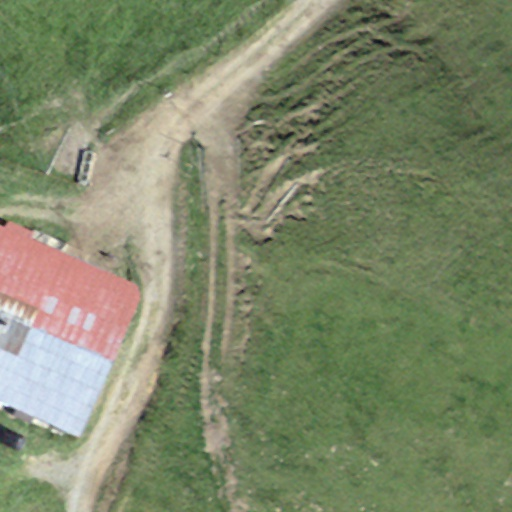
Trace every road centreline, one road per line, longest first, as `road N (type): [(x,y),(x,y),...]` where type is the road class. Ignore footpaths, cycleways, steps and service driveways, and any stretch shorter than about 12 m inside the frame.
road 1 (track): [(79,511),(94,456),(141,355),(156,255),(154,170),(171,122)]
road 2 (track): [(171,122),(320,0)]
